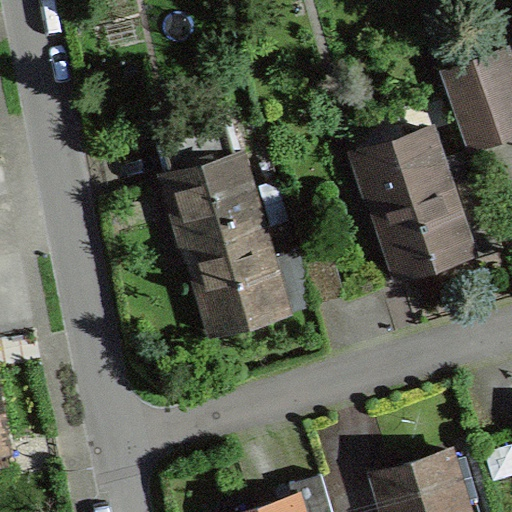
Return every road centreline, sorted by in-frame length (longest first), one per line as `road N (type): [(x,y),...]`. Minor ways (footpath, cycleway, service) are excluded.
road 1 (residential): [(119,447),(35,0)]
road 2 (residential): [(119,447),(511,322)]
